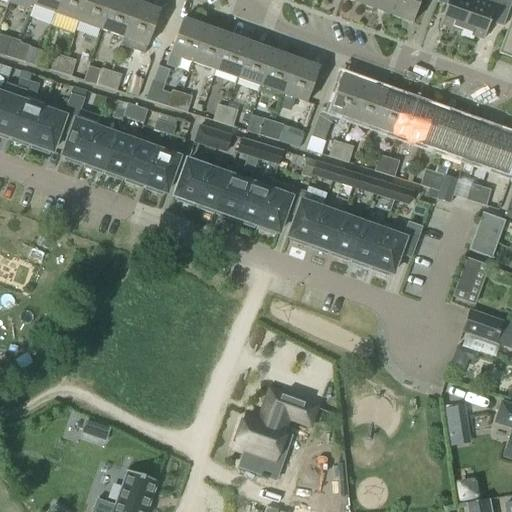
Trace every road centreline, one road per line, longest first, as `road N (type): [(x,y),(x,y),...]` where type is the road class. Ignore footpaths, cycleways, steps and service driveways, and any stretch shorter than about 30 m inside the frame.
road 1 (residential): [(511,98),(435,63),(389,72),(274,28),(246,0)]
road 2 (residential): [(263,264),(0,170)]
road 3 (unclassified): [(263,264),(175,511)]
road 4 (track): [(199,445),(54,392),(0,411)]
road 5 (residential): [(427,324),(263,264)]
